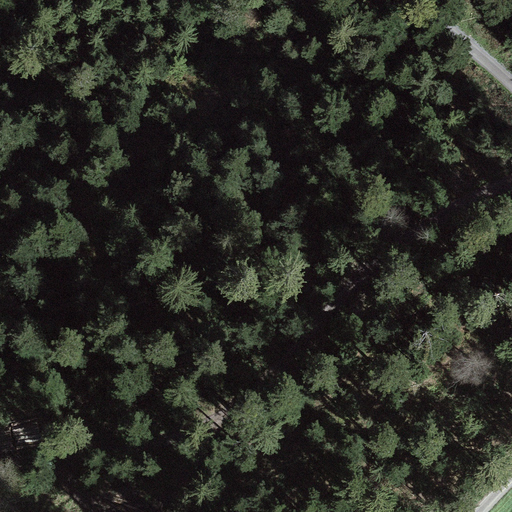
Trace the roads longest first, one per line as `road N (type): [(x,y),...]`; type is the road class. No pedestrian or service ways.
road 1 (track): [(511,177),(396,246),(235,404),(197,426)]
road 2 (track): [(197,426),(136,448),(0,461)]
road 3 (track): [(511,88),(406,0)]
